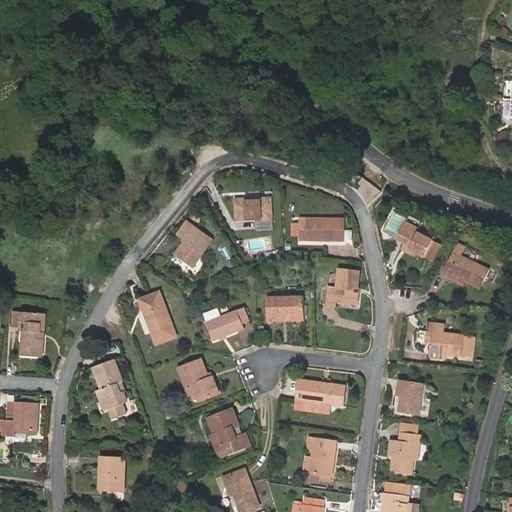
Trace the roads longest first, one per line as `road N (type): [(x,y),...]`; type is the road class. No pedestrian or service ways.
road 1 (residential): [(378,300),(353,199),(247,159),(212,161),(143,235),(64,355),(55,383)]
road 2 (unclassified): [(248,0),(299,83),(341,129),(394,169),(472,208)]
road 3 (track): [(190,511),(103,292)]
road 4 (track): [(495,0),(478,38),(471,117),(505,185)]
road 5 (unclassified): [(470,511),(511,352)]
road 6 (residential): [(360,511),(376,361)]
road 7 (residential): [(251,366),(278,352),(376,361)]
road 8 (residential): [(55,383),(56,511)]
